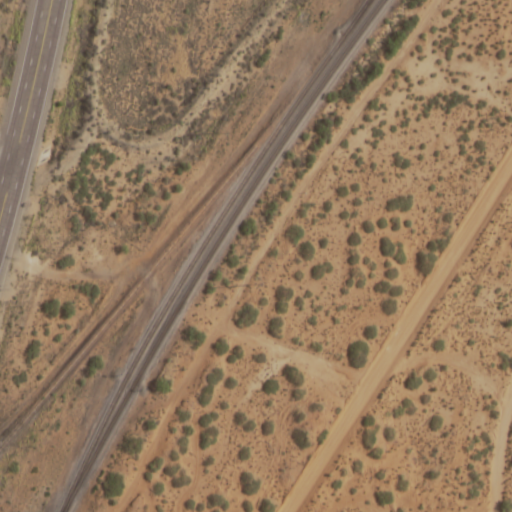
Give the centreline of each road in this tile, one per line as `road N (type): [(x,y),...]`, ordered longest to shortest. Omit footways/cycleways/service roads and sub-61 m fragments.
road 1 (track): [(304,511),(428,289),(511,171)]
road 2 (track): [(280,0),(180,130),(157,148),(132,146),(94,115),(90,86),(102,0)]
road 3 (trunk): [(50,0),(0,212)]
